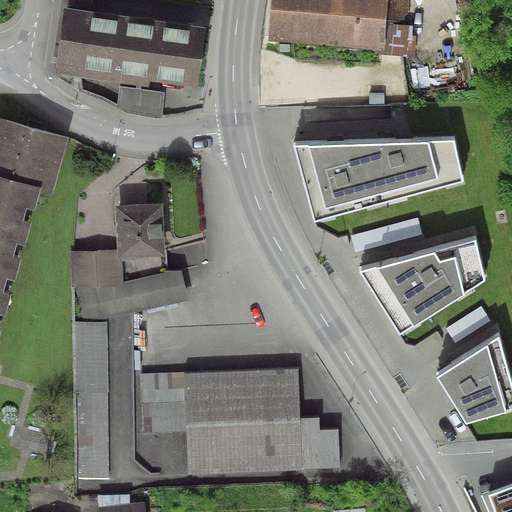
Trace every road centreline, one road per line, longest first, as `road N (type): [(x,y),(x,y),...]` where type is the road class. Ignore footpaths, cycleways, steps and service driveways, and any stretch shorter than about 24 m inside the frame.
road 1 (primary): [(442,511),(279,246),(249,180),(237,128)]
road 2 (residential): [(237,128),(171,138),(114,132),(11,68)]
road 3 (primary): [(237,128),(240,0)]
